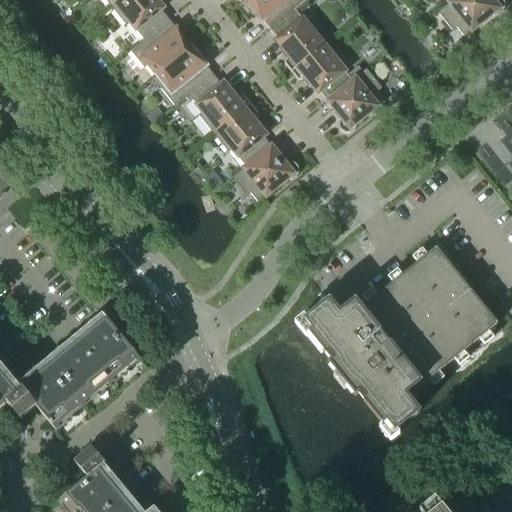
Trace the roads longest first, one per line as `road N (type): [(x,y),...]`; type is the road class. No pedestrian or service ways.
road 1 (tertiary): [(188,340),(0,107)]
road 2 (residential): [(345,187),(194,0)]
road 3 (residential): [(188,340),(246,303),(310,215),(345,187)]
road 4 (residential): [(345,187),(511,58)]
road 5 (tertiary): [(250,511),(188,340)]
